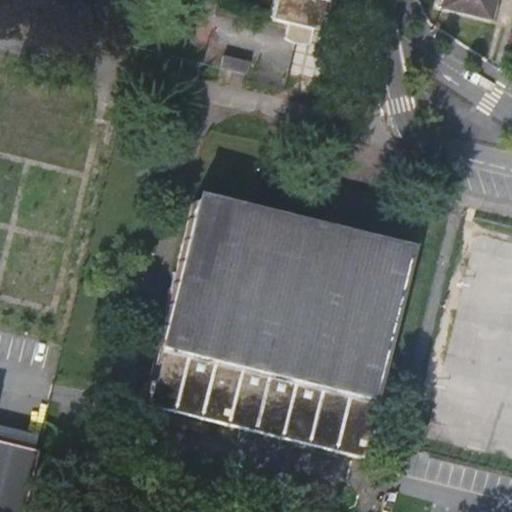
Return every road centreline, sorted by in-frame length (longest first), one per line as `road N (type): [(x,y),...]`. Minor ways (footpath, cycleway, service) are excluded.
road 1 (residential): [(407,136),(363,132),(0,39)]
road 2 (residential): [(511,118),(402,49),(390,21)]
